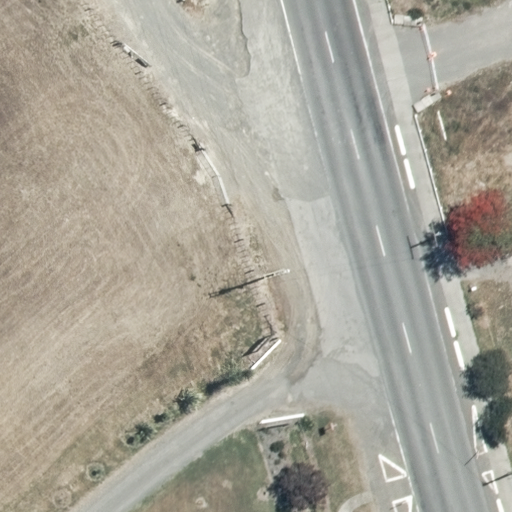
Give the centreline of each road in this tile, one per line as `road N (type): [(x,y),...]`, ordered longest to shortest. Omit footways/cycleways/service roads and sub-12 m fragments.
road 1 (secondary): [(453,511),(312,0)]
road 2 (track): [(410,355),(260,395),(139,511)]
